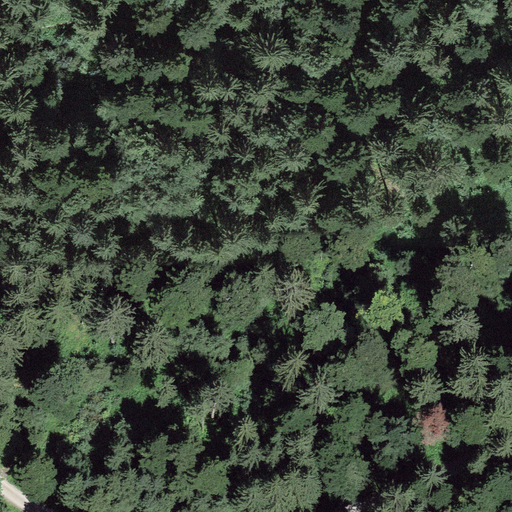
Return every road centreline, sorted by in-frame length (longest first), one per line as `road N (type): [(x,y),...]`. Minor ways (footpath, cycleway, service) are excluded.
road 1 (track): [(0,46),(474,45),(511,35)]
road 2 (track): [(511,445),(357,511)]
